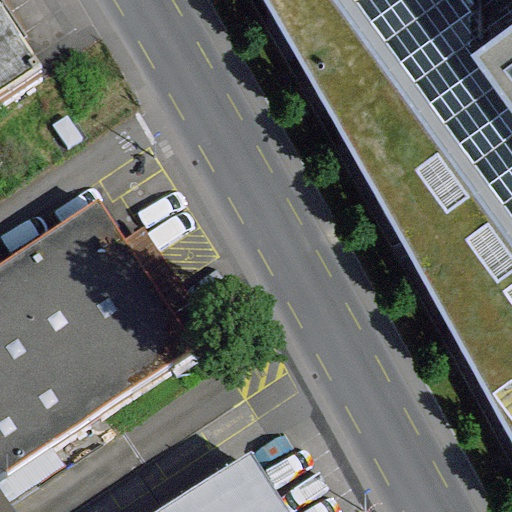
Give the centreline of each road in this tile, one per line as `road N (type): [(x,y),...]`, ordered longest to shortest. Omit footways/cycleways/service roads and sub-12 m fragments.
road 1 (tertiary): [(430,511),(148,0)]
road 2 (unknown): [(0,262),(218,119)]
